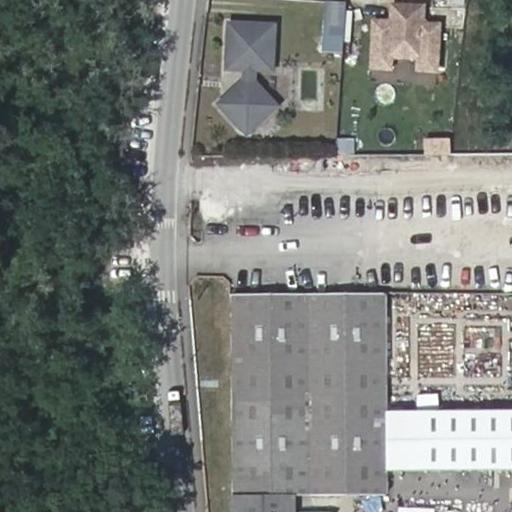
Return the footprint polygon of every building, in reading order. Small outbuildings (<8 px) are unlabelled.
[(345,3),(324,2),(320,53),(341,55),(345,3)] [(393,4),(392,20),(373,22),(371,69),(396,75),(398,65),(416,64),(442,76),(445,31),(429,24),(429,8),(393,4)] [(278,20),(228,19),(223,71),(245,79),(216,104),(254,141),(283,112),(261,72),(277,75),(278,20)] [(260,207),(283,210),(284,198),(261,195),(260,207)] [(233,292),(233,414),(232,493),(292,494),(382,494),(381,470),(381,410),(381,404),(380,292),(233,292)] [(511,409),(463,410),(404,410),(404,471),(461,471),(511,471),(511,409)] [(381,410),(381,470),(404,471),(404,410),(381,410)] [(291,511),(292,494),(232,493),(232,511),(291,511)]
